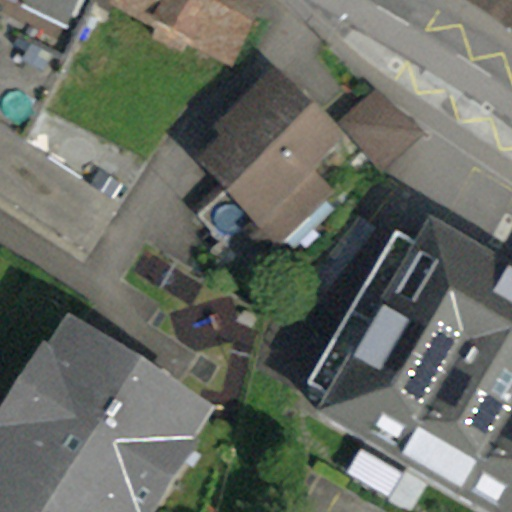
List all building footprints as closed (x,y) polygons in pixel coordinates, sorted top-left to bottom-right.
[(32,0),(65,14),(70,0),(32,0)] [(249,0),(128,0),(225,49),(249,0)] [(511,0),(489,0),(511,14),(511,0)] [(237,131),(209,157),(277,231),(326,187),(307,167),(334,141),(278,80),(230,124),(237,131)] [(384,187),(418,157),(377,111),(343,141),(384,187)] [(119,206),(0,129),(0,198),(88,254),(119,206)] [(511,511),(511,282),(425,231),(319,408),(493,511),(511,511)] [(0,433),(4,436),(0,442),(0,511),(153,511),(191,453),(185,449),(205,418),(71,332),(51,363),(45,359),(0,428),(0,433)]
